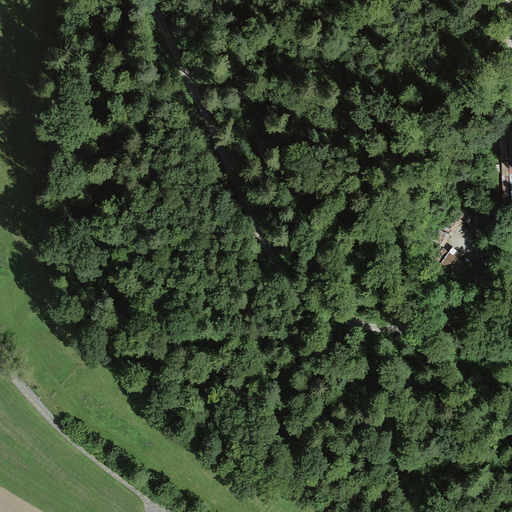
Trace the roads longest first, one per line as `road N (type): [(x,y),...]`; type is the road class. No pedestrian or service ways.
road 1 (track): [(151,0),(272,262),(322,313),(354,326),(429,327),(472,317),(511,280)]
road 2 (residential): [(0,361),(95,459),(174,511)]
road 3 (track): [(197,91),(237,75),(248,52),(250,0)]
